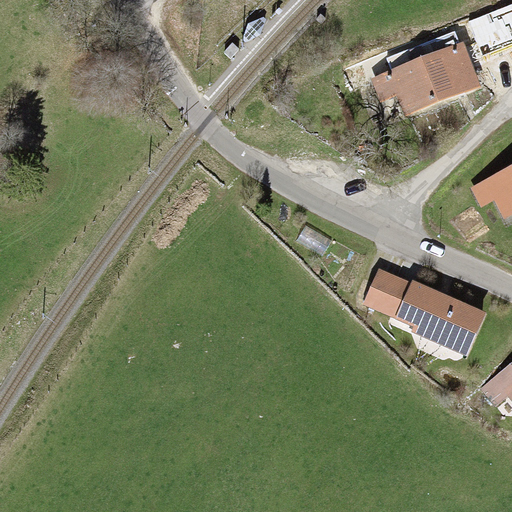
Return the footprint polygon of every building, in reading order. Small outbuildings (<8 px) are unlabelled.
[(320,16),(316,20),(321,25),(325,20),(320,16)] [(266,20),(264,17),(248,24),(242,40),(246,42),(261,35),(266,20)] [(236,46),(232,43),(224,52),(231,59),(239,49),(236,46)] [(469,46),(378,79),(385,99),(400,93),(408,114),(484,87),(469,46)] [(511,171),(480,186),(489,205),(504,198),(511,216),(511,171)] [(383,270),(368,308),(478,352),(493,314),(383,270)] [(511,370),(486,392),(500,408),(510,400),(511,402),(511,370)]
